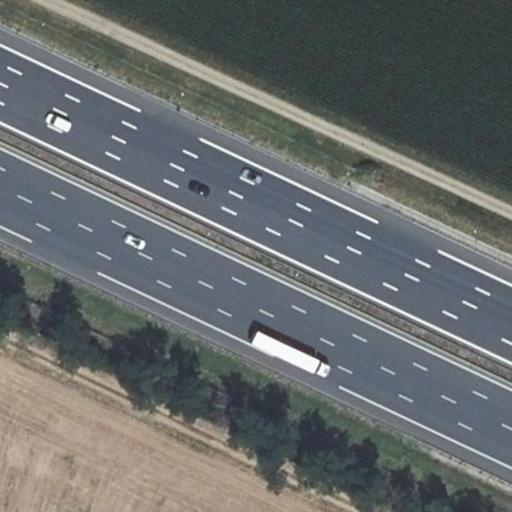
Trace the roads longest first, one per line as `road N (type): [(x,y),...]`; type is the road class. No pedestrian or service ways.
road 1 (motorway): [(511,322),(0,81)]
road 2 (motorway): [(0,191),(511,431)]
road 3 (track): [(42,0),(511,214)]
road 4 (track): [(353,511),(0,343)]
